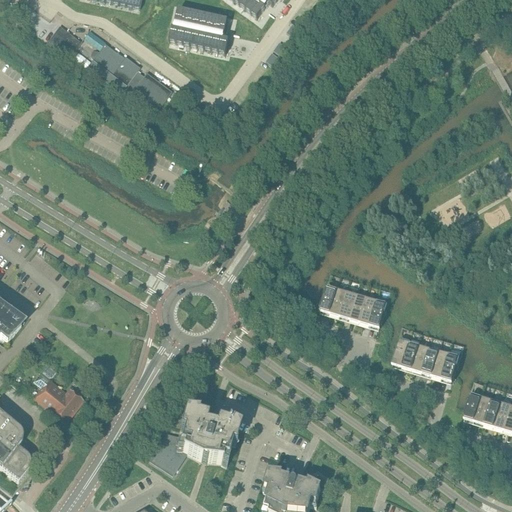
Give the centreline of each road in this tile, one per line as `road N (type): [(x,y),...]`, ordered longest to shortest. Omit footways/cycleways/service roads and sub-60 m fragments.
road 1 (tertiary): [(459,16),(353,100),(201,288)]
road 2 (tertiary): [(220,304),(314,161),(459,16)]
road 3 (tertiary): [(475,511),(227,332),(221,318)]
road 4 (tertiary): [(204,338),(449,511)]
road 5 (residential): [(511,451),(432,427),(440,398),(365,375),(343,337),(319,331)]
road 6 (tertiary): [(189,288),(0,179)]
road 7 (tertiary): [(0,199),(169,308)]
road 8 (tertiary): [(171,325),(76,501)]
road 9 (tertiary): [(76,501),(188,339)]
